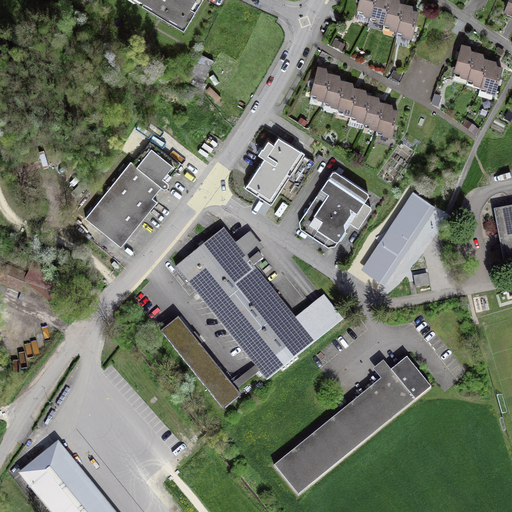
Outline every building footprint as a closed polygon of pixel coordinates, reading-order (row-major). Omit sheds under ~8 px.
[(200,0),(134,0),(184,29),(200,0)] [(369,23),(371,15),(375,0),(359,0),(355,19),(369,23)] [(375,0),(371,15),(384,22),(389,0),(375,0)] [(389,0),(384,22),(397,30),(404,5),(396,0),(389,0)] [(417,11),(404,5),(397,30),(411,38),(417,11)] [(455,74),(467,78),(475,52),(461,44),(455,74)] [(467,78),(480,85),(488,59),(475,52),(467,78)] [(502,67),(488,59),(480,85),(478,96),(492,99),(502,67)] [(312,93),(325,99),(331,75),(325,69),(318,68),(312,93)] [(338,77),(331,75),(325,99),(338,107),(345,82),(338,77)] [(338,107),(351,114),(358,89),(351,84),(345,82),(338,107)] [(351,114),(364,121),(371,97),(364,92),(358,89),(351,114)] [(364,121),(377,129),(383,105),(378,99),(371,97),(364,121)] [(391,107),(383,105),(377,129),(390,137),(396,112),(391,107)] [(313,156),(279,133),(242,187),(276,210),(313,156)] [(173,165),(152,148),(137,167),(131,162),(86,218),(121,246),(157,201),(152,198),(166,181),(163,178),(173,165)] [(377,201),(333,171),(296,227),(340,257),(377,201)] [(385,286),(436,208),(412,192),(361,271),(385,286)] [(504,269),(511,268),(511,204),(493,208),(504,269)] [(324,294),(296,317),(224,227),(175,266),(267,380),(343,319),(324,294)] [(415,288),(429,286),(427,275),(413,277),(415,288)] [(226,410),(241,398),(179,320),(164,332),(226,410)] [(431,387),(407,358),(274,466),(298,495),(431,387)] [(67,457),(57,445),(22,473),(53,511),(106,511),(64,459),(67,457)]
